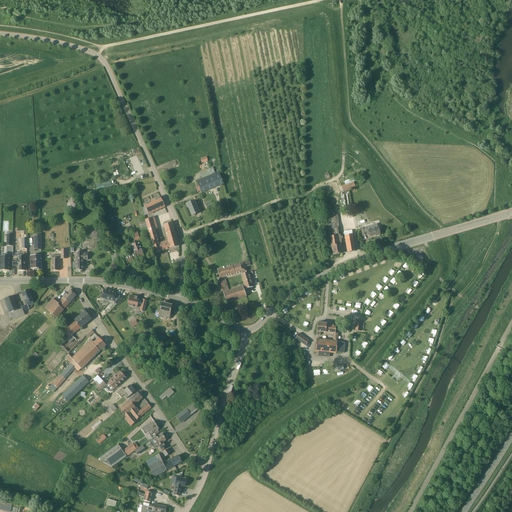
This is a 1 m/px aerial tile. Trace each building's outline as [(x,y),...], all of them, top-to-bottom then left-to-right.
[(201,193),(216,187),(224,184),(219,172),(196,181),(201,193)] [(357,184),(357,182),(356,181),(358,180),(357,177),(345,181),(345,183),(345,185),(342,186),(344,192),(355,188),(354,185),(357,184)] [(107,181),(95,184),(97,193),(109,190),(107,181)] [(144,205),(148,216),(160,210),(165,208),(160,198),(156,200),(144,205)] [(192,216),(200,213),(196,204),(199,203),(198,200),(195,201),(186,204),(187,208),(189,207),(192,216)] [(211,201),(205,204),(208,210),(213,208),(211,201)] [(342,254),(341,249),(341,244),(342,244),(337,214),(331,215),(332,224),(328,224),(329,228),(328,228),(333,255),(342,254)] [(148,231),(145,220),(144,221),(143,218),(138,219),(139,222),(140,222),(140,224),(139,224),(142,233),(148,231)] [(153,248),(154,253),(179,246),(174,227),(172,222),(163,225),(164,230),(168,243),(160,245),(155,230),(154,230),(154,229),(151,219),(145,220),(148,231),(153,248)] [(109,234),(115,233),(112,222),(106,223),(109,234)] [(371,226),(367,227),(364,228),(364,227),(361,228),(363,235),(366,234),(369,233),(370,237),(376,235),(376,236),(380,235),(378,227),(372,229),(371,226)] [(355,251),(355,246),(352,230),(344,232),(345,236),(347,252),(355,251)] [(121,248),(140,242),(137,231),(126,235),(127,237),(118,240),(121,248)] [(41,236),(34,236),(34,250),(42,250),(41,236)] [(128,264),(138,260),(144,257),(139,242),(130,245),(131,247),(131,246),(135,256),(127,258),(128,264)] [(76,262),(76,268),(76,271),(83,270),(83,260),(88,260),(87,253),(83,253),(83,252),(76,252),(76,262)] [(8,255),(7,253),(4,253),(3,254),(3,256),(1,256),(0,271),(9,271),(10,256),(8,256),(8,255)] [(124,265),(123,260),(121,253),(111,255),(113,267),(124,265)] [(25,271),(25,266),(25,256),(13,256),(13,266),(18,266),(18,271),(25,271)] [(42,270),(42,265),(41,256),(30,256),(31,269),(35,269),(35,270),(42,270)] [(217,269),(220,279),(247,271),(245,267),(250,266),(249,261),(217,269)] [(253,287),(251,282),(249,274),(253,274),(252,271),(241,274),(245,289),(253,287)] [(244,286),(229,291),(226,279),(220,280),(226,303),(246,296),(244,286)] [(123,299),(120,296),(119,296),(115,295),(116,292),(104,289),(102,299),(114,302),(114,303),(117,305),(119,303),(123,299)] [(34,304),(31,295),(29,290),(22,293),(26,305),(22,306),(20,302),(17,304),(14,296),(0,301),(7,322),(25,315),(24,312),(29,310),(34,304)] [(57,319),(73,299),(76,295),(70,290),(63,298),(64,298),(58,305),(56,303),(57,302),(53,299),(45,308),(57,319)] [(144,312),(146,306),(147,301),(143,300),(141,306),(138,305),(139,299),(137,298),(137,297),(135,296),(130,295),(127,306),(132,307),(132,309),(144,312)] [(158,317),(169,319),(172,305),(162,303),(160,308),(158,317)] [(75,338),(72,335),(91,319),(88,315),(88,316),(86,314),(86,313),(84,311),(85,310),(84,310),(81,313),(83,315),(63,330),(66,334),(58,343),(62,346),(67,340),(70,343),(75,338)] [(335,333),(336,326),(326,325),(327,324),(318,323),(317,332),(317,335),(321,335),(321,332),(333,333),(333,340),(316,339),(316,352),(318,352),(318,357),(329,357),(329,353),(336,354),(336,352),(344,353),(345,342),(337,342),(338,333),(335,333)] [(306,346),(309,341),(299,334),(295,339),(306,346)] [(65,358),(70,363),(75,368),(78,372),(106,345),(99,338),(94,343),(91,340),(88,343),(72,358),(68,355),(65,358)] [(114,389),(122,381),(126,378),(120,372),(108,383),(114,389)] [(65,379),(60,375),(56,380),(52,384),(53,384),(49,388),(54,392),(57,388),(61,384),(65,379)] [(92,379),(98,385),(102,381),(97,375),(92,379)] [(68,402),(89,382),(83,376),(62,396),(68,402)] [(106,385),(103,382),(97,388),(99,391),(101,389),(101,390),(106,385)] [(126,399),(135,391),(130,386),(124,391),(122,388),(117,393),(121,397),(123,395),(126,399)] [(161,401),(174,393),(170,388),(158,396),(161,401)] [(148,404),(145,407),(138,413),(135,409),(136,407),(136,408),(134,405),(142,398),(138,393),(119,408),(125,416),(124,419),(131,426),(138,421),(137,420),(141,417),(141,416),(147,411),(151,408),(148,404)] [(109,407),(113,412),(115,410),(115,411),(117,409),(113,404),(109,407)] [(191,414),(186,409),(176,417),(181,423),(191,414)] [(99,420),(90,427),(92,430),(101,423),(99,420)] [(159,432),(158,430),(159,429),(154,422),(147,426),(146,425),(142,429),(145,434),(148,432),(150,435),(154,432),(155,434),(159,432)] [(99,445),(107,438),(103,434),(96,441),(99,445)] [(161,451),(163,450),(167,448),(165,444),(163,445),(161,444),(166,440),(162,434),(150,442),(154,448),(158,446),(161,451)] [(127,456),(137,448),(133,444),(124,451),(127,456)] [(118,445),(99,458),(103,463),(112,467),(126,457),(118,445)] [(146,450),(143,446),(135,451),(138,455),(146,450)] [(146,462),(154,477),(182,462),(178,455),(165,463),(163,460),(165,459),(164,457),(171,453),(168,449),(164,452),(146,462)] [(183,478),(177,477),(173,476),(171,484),(176,485),(174,495),(180,496),(182,486),(185,487),(187,479),(186,479),(186,478),(185,477),(184,477),(183,478)] [(138,485),(147,489),(149,485),(140,482),(140,480),(133,477),(132,479),(139,482),(138,485)] [(144,501),(150,502),(152,493),(146,491),(145,495),(138,492),(137,495),(145,498),(144,501)] [(0,499),(0,508),(12,511),(14,503),(0,499)] [(106,505),(115,507),(117,502),(108,499),(106,505)]
